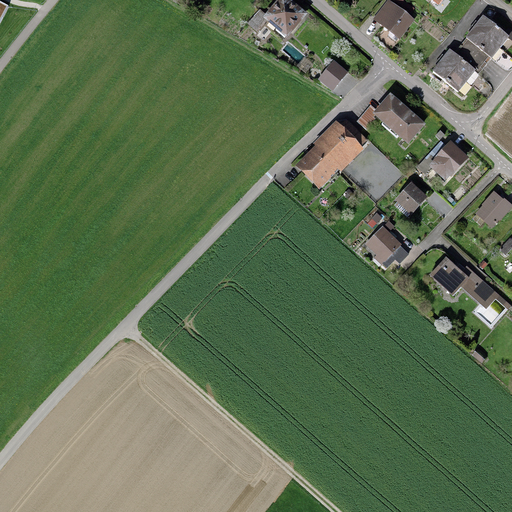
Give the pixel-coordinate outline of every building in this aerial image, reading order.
[(262,0),(258,6),(286,29),(305,6),(297,0),(262,0)] [(0,2),(0,23),(8,7),(0,2)] [(410,21),(385,2),(371,20),(397,39),(410,21)] [(482,17),(474,28),(500,48),(508,38),(482,17)] [(491,59),(500,48),(474,28),(465,39),(491,59)] [(491,59),(465,39),(457,50),(482,70),(491,59)] [(450,52),(442,62),(466,81),(474,71),(450,52)] [(457,92),(466,81),(442,62),(433,72),(457,92)] [(334,64),(320,79),(332,90),(346,75),(334,64)] [(422,126),(391,99),(379,112),(371,106),(357,122),(366,129),(377,117),(407,143),(422,126)] [(363,141),(348,124),(301,168),(317,184),(363,141)] [(465,159),(451,146),(437,161),(430,154),(418,168),(425,175),(431,168),(445,181),(465,159)] [(423,200),(411,188),(398,201),(410,213),(423,200)] [(495,195),(478,214),(492,227),(510,208),(495,195)] [(407,256),(383,230),(367,244),(385,263),(391,257),(398,264),(407,256)] [(511,240),(511,239),(500,250),(507,256),(511,250),(511,240)] [(465,277),(446,259),(430,276),(453,298),(462,288),(482,307),(493,295),(469,272),(465,277)] [(479,348),(473,355),(482,363),(488,356),(479,348)]
